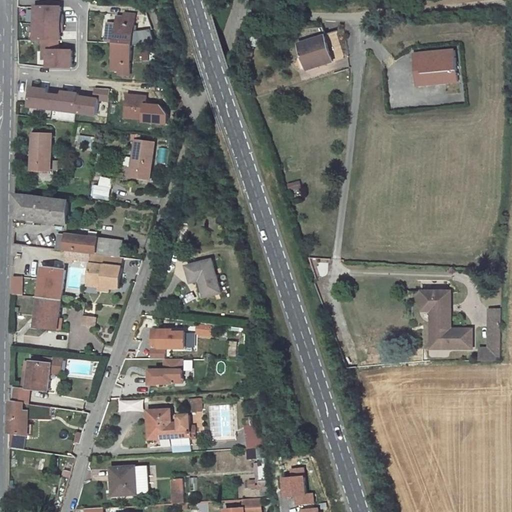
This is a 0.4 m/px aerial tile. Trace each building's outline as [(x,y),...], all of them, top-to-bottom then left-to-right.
[(125,17),(118,17),(118,25),(117,35),(114,71),(121,71),(121,75),(131,76),(133,45),(134,38),(136,15),(125,14),(125,17)] [(99,28),(100,19),(91,19),(90,27),(99,28)] [(142,39),(143,46),(153,44),(151,29),(141,31),(142,39)] [(264,48),(267,33),(254,33),(251,46),(264,48)] [(338,58),(330,34),(295,45),(303,69),(338,58)] [(458,82),(455,50),(414,54),(415,64),(416,64),(417,74),(416,74),(417,86),(458,82)] [(73,120),(76,99),(38,94),(35,114),(73,120)] [(148,97),(129,95),(127,118),(146,120),(146,118),(147,110),(148,97)] [(168,96),(158,97),(160,110),(160,114),(160,115),(171,114),(168,96)] [(160,110),(147,110),(146,118),(156,119),(156,115),(160,114),(160,110)] [(179,137),(181,127),(173,126),(171,136),(179,137)] [(53,135),(35,134),(34,170),(44,171),(52,171),(53,135)] [(96,138),(78,136),(77,144),(95,146),(96,138)] [(156,144),(137,141),(133,177),(152,179),(156,144)] [(302,187),(301,181),(288,184),(290,190),(302,187)] [(112,189),(97,186),(96,194),(110,196),(112,189)] [(52,199),(16,194),(15,218),(31,220),(51,223),(52,199)] [(70,201),(52,199),(51,223),(69,225),(70,201)] [(68,235),(60,234),(60,237),(58,250),(67,251),(68,235)] [(99,238),(68,235),(67,251),(91,254),(99,255),(106,256),(120,258),(122,241),(99,239),(99,238)] [(91,254),(67,251),(66,259),(74,260),(90,262),(91,254)] [(120,289),(123,268),(121,268),(104,266),(105,257),(93,256),(90,285),(100,287),(110,288),(120,289)] [(120,258),(106,256),(105,257),(104,266),(121,268),(122,258),(120,258)] [(221,292),(213,260),(188,266),(193,282),(196,281),(200,280),(205,297),(221,292)] [(66,270),(44,267),(40,297),(63,300),(66,270)] [(23,278),(14,278),(14,295),(23,296),(23,278)] [(205,297),(200,280),(196,281),(201,298),(205,297)] [(473,348),(473,329),(455,330),(456,332),(452,332),(452,330),(452,308),(450,308),(450,303),(452,303),(452,291),(423,292),(423,311),(432,311),(433,349),(473,348)] [(59,330),(63,300),(40,297),(37,327),(59,330)] [(502,310),(489,310),(489,322),(502,322),(502,310)] [(97,318),(84,317),(83,325),(96,327),(97,318)] [(502,322),(489,322),(489,348),(489,361),(501,361),(502,322)] [(186,347),(186,331),(174,332),(174,330),(154,330),(154,348),(186,347)] [(489,348),(481,348),(481,361),(489,361),(489,348)] [(353,367),(346,349),(341,352),(347,369),(353,367)] [(52,372),(53,358),(33,356),(29,389),(14,386),(13,402),(25,403),(29,404),(31,389),(50,391),(52,372)] [(62,373),(64,359),(53,358),(52,372),(62,373)] [(203,411),(202,399),(191,400),(192,412),(203,411)] [(13,402),(11,401),(10,433),(29,436),(29,412),(25,412),(25,403),(13,402)] [(192,433),(191,415),(172,416),(172,410),(149,411),(151,433),(155,433),(155,439),(192,437),(192,436),(192,433)] [(261,416),(250,417),(250,423),(245,424),(249,448),(266,447),(261,416)] [(84,434),(79,432),(76,443),(81,444),(81,443),(84,434)] [(76,443),(74,443),(68,462),(75,464),(81,444),(76,443)] [(266,447),(249,448),(249,459),(267,457),(266,447)] [(75,464),(68,462),(61,482),(69,484),(75,464)] [(271,492),(268,462),(258,464),(255,464),(258,493),(271,492)] [(139,495),(137,466),(113,468),(115,496),(139,495)] [(150,494),(148,466),(137,466),(139,495),(150,494)] [(183,479),(173,479),(175,504),(185,503),(183,479)] [(244,508),(226,510),(226,511),(261,511),(261,498),(244,499),(244,508)]
